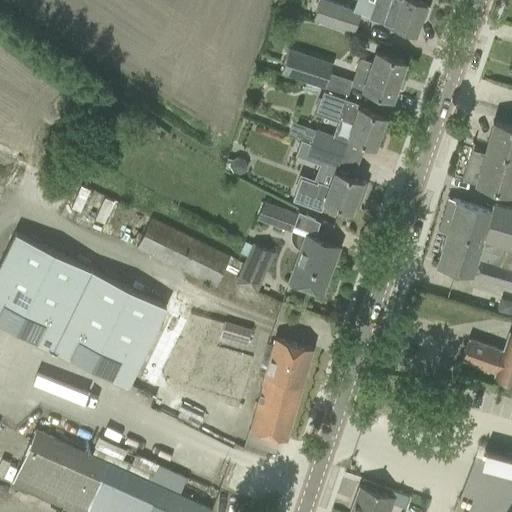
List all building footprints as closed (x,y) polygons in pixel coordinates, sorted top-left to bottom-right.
[(319,0),(314,17),(352,30),(359,10),(331,0),(319,0)] [(374,0),(368,17),(414,33),(420,19),(424,20),(428,7),(424,5),(425,3),(415,0),(374,0)] [(399,76),(404,62),(386,55),(374,51),(370,61),(359,57),(351,80),(329,73),(332,62),(288,48),(279,74),(346,95),(349,84),(372,93),(391,99),(396,86),(402,88),(405,78),(399,76)] [(346,137),(374,147),(385,116),(358,107),(359,104),(323,91),(316,110),(351,123),(346,137)] [(511,126),(493,121),(485,147),(511,154),(511,126)] [(286,135),(298,140),(339,154),(344,140),(290,122),(286,135)] [(339,154),(298,140),(295,153),(334,168),(339,154)] [(511,154),(485,147),(484,152),(470,148),(461,178),(494,188),(511,192),(511,191),(511,154)] [(302,174),(292,199),(319,209),(322,201),(332,204),(351,211),(356,197),(360,199),(366,183),(333,170),(328,184),(306,175),(302,174)] [(446,197),(437,229),(446,232),(511,250),(511,208),(492,202),(490,209),(455,199),(446,197)] [(263,201),(257,216),(289,228),(294,212),(263,201)] [(215,284),(229,255),(150,216),(136,245),(215,284)] [(47,345),(47,347),(55,351),(56,349),(70,356),(82,331),(121,350),(109,375),(127,384),(165,305),(15,232),(0,262),(0,308),(7,295),(45,313),(33,338),(47,345)] [(441,246),(436,264),(455,270),(511,286),(511,250),(446,232),(442,246),(441,246)] [(289,279),(321,291),(338,246),(306,234),(289,279)] [(255,290),(272,252),(252,244),(243,264),(236,281),(255,290)] [(499,301),(496,310),(508,314),(511,302),(511,301),(503,299),(499,301)] [(219,336),(246,344),(250,330),(223,322),(219,336)] [(499,349),(500,349),(467,338),(460,359),(492,370),(493,370),(496,371),(494,376),(511,382),(511,331),(509,330),(503,350),(499,349)] [(249,428),(285,439),(311,347),(275,337),(249,428)] [(511,491),(511,450),(401,424),(391,464),(511,491)] [(84,511),(94,491),(139,511),(208,511),(211,508),(177,493),(183,478),(156,465),(152,473),(86,443),(83,450),(35,429),(11,482),(78,511),(84,511)] [(0,460),(0,475),(3,476),(9,461),(1,458),(0,460)] [(359,484),(348,511),(387,511),(393,496),(359,484)]
